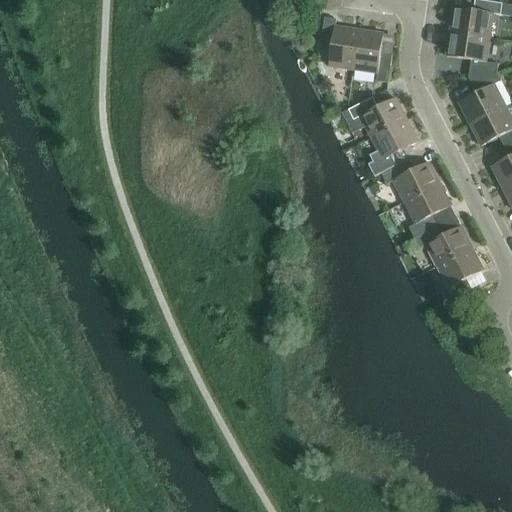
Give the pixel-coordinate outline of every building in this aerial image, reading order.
[(450,33),(489,39),(493,15),(500,16),(502,4),(475,0),(473,12),(453,9),(450,33)] [(496,32),(511,33),(511,16),(505,16),(505,26),(496,25),(496,32)] [(353,71),(359,32),(335,28),(336,20),(324,19),(320,46),(332,48),(329,67),(353,71)] [(359,32),(353,71),(377,75),(376,82),(388,84),(392,57),(380,55),(383,35),(359,32)] [(489,39),(450,33),(446,58),(471,61),(468,79),(496,74),(498,65),(485,63),(489,39)] [(498,58),(511,59),(511,46),(499,45),(498,58)] [(496,74),(468,79),(476,94),(458,104),(470,126),(505,107),(494,86),(501,82),(496,74)] [(371,140),(407,121),(395,99),(378,108),(372,98),(348,111),(353,121),(360,118),(371,140)] [(511,121),(505,107),(470,126),(481,148),(499,138),(504,149),(511,144),(511,121)] [(418,143),(407,121),(371,140),(382,161),(376,165),(381,175),(405,162),(400,152),(418,143)] [(511,144),(504,149),(509,159),(491,168),(502,190),(511,184),(511,144)] [(411,173),(405,162),(381,175),(386,186),(393,182),(404,204),(440,185),(428,163),(411,173)] [(511,184),(502,190),(511,208),(511,184)] [(440,185),(404,204),(415,225),(408,229),(414,239),(438,227),(433,216),(451,207),(440,185)] [(438,227),(414,239),(419,250),(426,246),(437,268),(472,249),(461,228),(443,237),(438,227)] [(472,249),(437,268),(448,289),(441,293),(447,303),(471,291),(466,281),(484,271),(472,249)]
